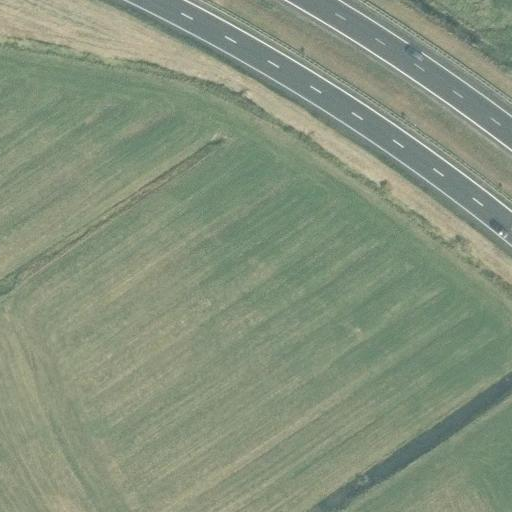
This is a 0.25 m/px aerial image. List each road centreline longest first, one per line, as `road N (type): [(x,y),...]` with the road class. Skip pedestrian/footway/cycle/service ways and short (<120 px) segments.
road 1 (trunk): [(147,0),(243,48),(369,128),(511,232)]
road 2 (trunk): [(511,137),(389,49),(300,0)]
